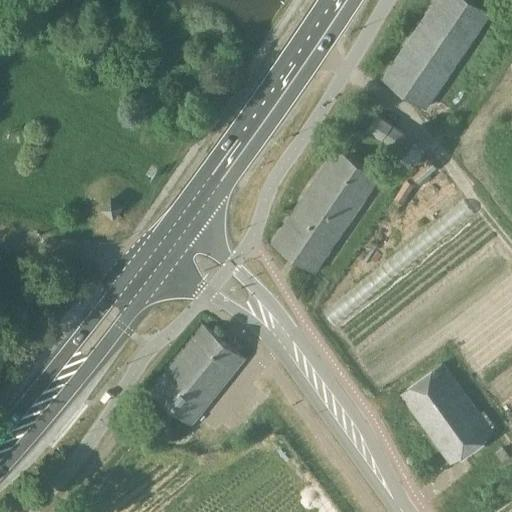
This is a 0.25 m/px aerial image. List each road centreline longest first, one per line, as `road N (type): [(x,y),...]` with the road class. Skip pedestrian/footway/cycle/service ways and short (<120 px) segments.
road 1 (unclassified): [(403,511),(276,330),(175,246)]
road 2 (secondary): [(175,246),(340,0)]
road 3 (secondary): [(0,459),(175,246)]
